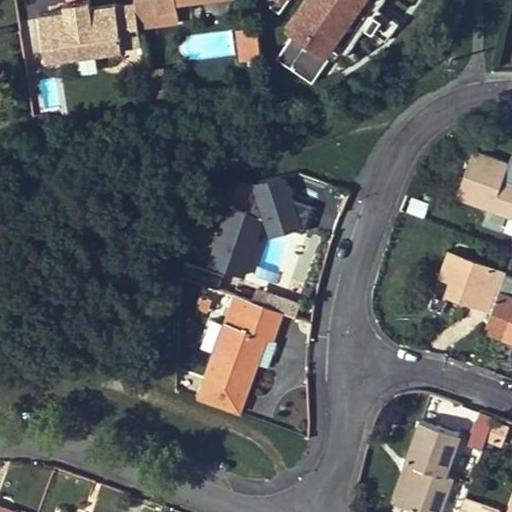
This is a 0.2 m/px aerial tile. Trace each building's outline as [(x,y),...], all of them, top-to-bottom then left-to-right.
[(116,4),(91,7),(90,0),(87,0),(64,3),(65,10),(39,14),(46,60),(76,57),(76,47),(90,46),(91,55),(122,50),(122,48),(141,45),(139,27),(135,3),(118,5),(116,4)] [(157,24),(154,0),(134,0),(135,3),(139,27),(157,24)] [(154,0),(157,24),(180,21),(176,1),(185,0),(154,0)] [(298,0),(285,23),(293,28),(276,57),(316,80),(361,0),(298,0)] [(379,8),(370,26),(387,35),(397,17),(379,8)] [(232,23),(234,56),(259,54),(258,22),(232,23)] [(184,57),(232,52),(230,31),(182,36),(184,57)] [(90,46),(76,47),(76,57),(91,55),(90,46)] [(144,71),(149,106),(169,104),(164,68),(144,71)] [(473,151),(456,197),(511,217),(511,183),(503,180),(509,164),(473,151)] [(252,174),(265,231),(309,221),(304,199),(294,201),(286,167),(252,174)] [(225,198),(205,261),(243,273),(263,210),(225,198)] [(441,269),(453,274),(451,282),(446,294),(491,311),(505,273),(506,271),(449,250),(441,269)] [(438,277),(451,282),(453,274),(441,269),(438,277)] [(511,275),(505,273),(491,311),(484,331),(511,341),(511,275)] [(262,293),(260,300),(293,312),(301,289),(284,283),(279,299),(262,293)] [(243,286),(241,293),(260,300),(262,293),(243,286)] [(214,295),(205,291),(202,300),(230,311),(236,294),(217,287),(214,295)] [(257,361),(265,337),(273,340),(283,311),(236,294),(230,311),(226,323),(215,352),(205,380),(245,394),(257,361)] [(200,347),(215,352),(226,323),(210,318),(200,347)] [(264,363),(273,340),(265,337),(257,361),(264,363)] [(477,418),(467,443),(483,449),(488,436),(493,423),(477,418)] [(438,511),(452,476),(444,473),(459,434),(421,419),(406,460),(417,465),(402,504),(405,505),(422,511),(438,511)] [(503,442),(508,427),(493,423),(488,436),(503,442)] [(402,504),(417,465),(406,460),(391,501),(402,504)] [(491,511),(480,508),(481,505),(465,498),(459,511),(491,511)]
